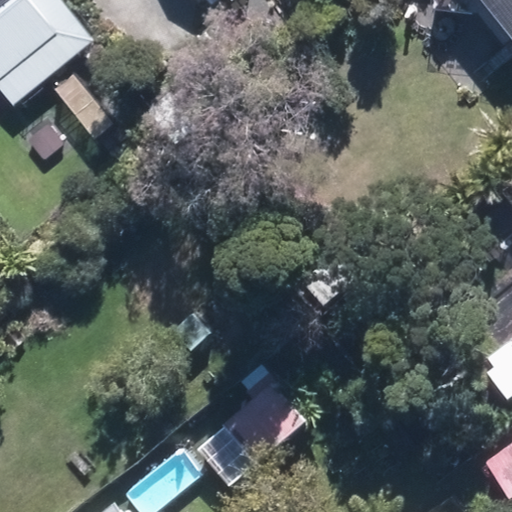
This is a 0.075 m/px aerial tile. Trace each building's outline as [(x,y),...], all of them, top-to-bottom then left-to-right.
[(10,84),(23,100),(72,60),(59,42),(90,17),(76,0),(0,0),(0,79),(5,87),(10,84)] [(253,0),(282,37),(329,0),(253,0)] [(153,95),(167,116),(186,102),(172,82),(153,95)] [(237,415),(275,460),(323,418),(286,373),(237,415)] [(86,511),(144,511),(121,484),(86,511)]
